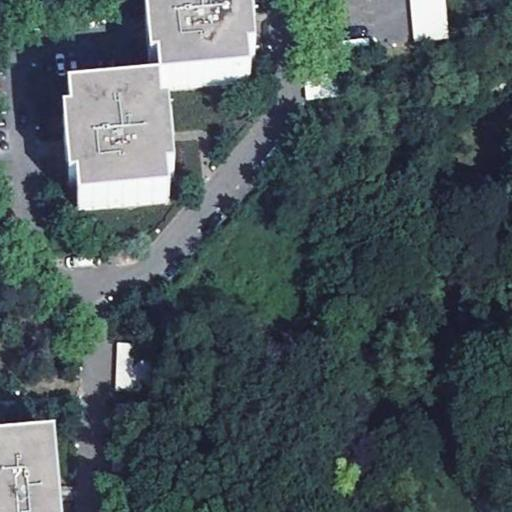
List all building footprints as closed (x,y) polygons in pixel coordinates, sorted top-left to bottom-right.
[(249,60),(244,0),(144,0),(145,3),(138,4),(140,29),(147,93),(154,93),(245,85),(243,62),(249,60)] [(324,0),(292,0),(294,11),(325,9),(324,0)] [(437,0),(406,0),(409,45),(441,43),(437,0)] [(326,17),(294,19),(295,35),(327,33),(326,17)] [(328,41),(296,44),(297,60),(329,57),(328,41)] [(301,105),(333,102),(330,70),(299,73),(301,105)] [(147,93),(64,100),(66,123),(58,124),(60,148),(64,189),(71,189),(74,213),(165,204),(163,181),(170,180),(164,114),(157,114),(154,93),(147,93)] [(117,343),(117,385),(130,385),(130,343),(117,343)] [(111,407),(111,438),(142,438),(143,407),(111,407)] [(0,511),(57,511),(51,446),(0,451),(0,511)] [(142,458),(111,458),(111,474),(142,474),(142,458)]
